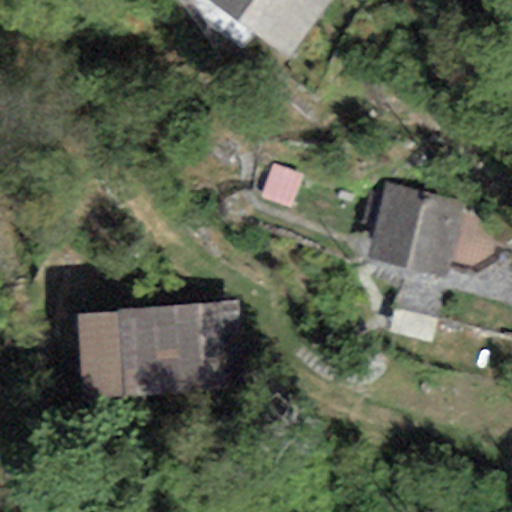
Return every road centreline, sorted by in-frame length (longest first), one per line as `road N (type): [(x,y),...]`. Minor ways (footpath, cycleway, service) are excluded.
road 1 (track): [(243,292),(268,321),(291,370),(317,393),(481,455),(511,457)]
road 2 (track): [(71,117),(156,225),(243,292)]
road 3 (track): [(71,117),(13,0)]
